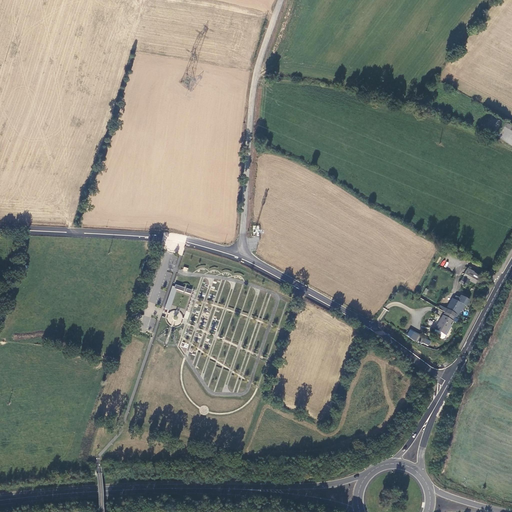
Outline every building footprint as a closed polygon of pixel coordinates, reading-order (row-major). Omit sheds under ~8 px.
[(479,274),(466,266),(457,280),(464,285),(467,279),(473,283),(479,274)] [(192,290),(176,285),(174,289),(191,294),(192,290)] [(452,299),(460,303),(462,299),(455,294),(452,299)] [(443,311),(452,316),(460,303),(452,299),(451,298),(445,308),(443,311)] [(448,324),(452,316),(443,311),(433,328),(444,335),(450,325),(448,324)] [(444,335),(433,328),(432,331),(434,332),(435,333),(436,334),(437,336),(440,338),(442,338),(444,335)] [(418,341),(426,345),(427,343),(417,338),(418,336),(414,335),(412,339),(418,341)]
